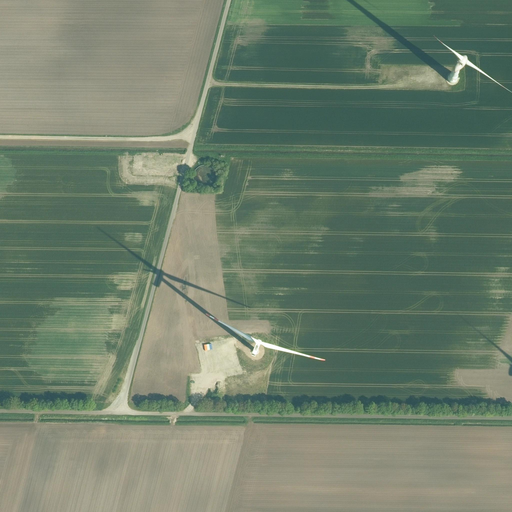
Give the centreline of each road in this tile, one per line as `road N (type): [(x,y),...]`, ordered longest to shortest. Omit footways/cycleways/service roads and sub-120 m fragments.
road 1 (track): [(511,418),(0,411)]
road 2 (track): [(121,412),(228,0)]
road 3 (track): [(0,136),(163,138),(195,124)]
road 4 (track): [(169,226),(205,372)]
